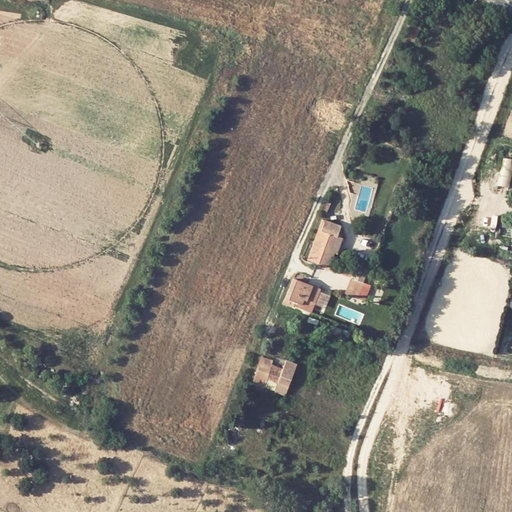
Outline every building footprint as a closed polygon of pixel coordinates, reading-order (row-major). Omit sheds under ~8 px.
[(402,36),(412,41),(419,28),(409,23),(402,36)] [(510,183),(511,170),(511,159),(505,158),(501,182),(510,183)] [(321,219),(306,262),(327,270),(329,265),(333,253),(336,253),(341,239),(336,237),(340,226),(321,219)] [(352,273),(351,279),(362,283),(367,269),(356,264),(352,273)] [(329,265),(327,270),(351,279),(352,273),(329,265)] [(303,298),(307,300),(312,286),(292,279),(287,293),(297,296),(294,303),(299,305),(297,309),(298,309),(303,298)] [(362,283),(351,279),(344,294),(357,299),(362,283)] [(362,283),(357,299),(365,302),(371,286),(362,283)] [(298,309),(310,314),(319,289),(312,286),(307,300),(303,298),(298,309)] [(289,301),(294,303),(297,296),(287,293),(283,303),(287,304),(289,301)] [(287,304),(297,309),(299,305),(294,303),(289,301),(287,304)] [(332,325),(330,331),(344,337),(347,332),(332,325)] [(267,379),(277,382),(278,378),(290,382),(297,363),(285,359),(281,369),(271,366),(272,363),(263,361),(261,369),(256,367),(251,384),(263,388),(267,379)] [(263,388),(273,392),(277,382),(267,379),(263,388)]
